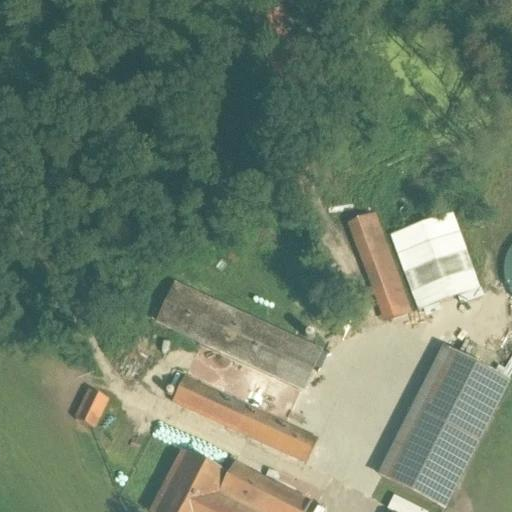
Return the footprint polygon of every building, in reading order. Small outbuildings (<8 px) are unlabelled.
[(409,312),(475,289),(449,212),(381,235),(372,211),(342,222),(376,325),(410,314),(409,312)] [(511,241),(493,248),(511,304),(511,241)] [(169,289),(149,329),(297,396),(318,354),(169,289)] [(441,511),(505,385),(436,353),(370,482),(431,511),(441,511)] [(320,439),(180,379),(168,410),(306,467),(320,439)] [(104,407),(85,397),(72,421),(92,432),(104,407)] [(175,453),(147,511),(301,511),(305,504),(224,467),(221,474),(175,453)]
